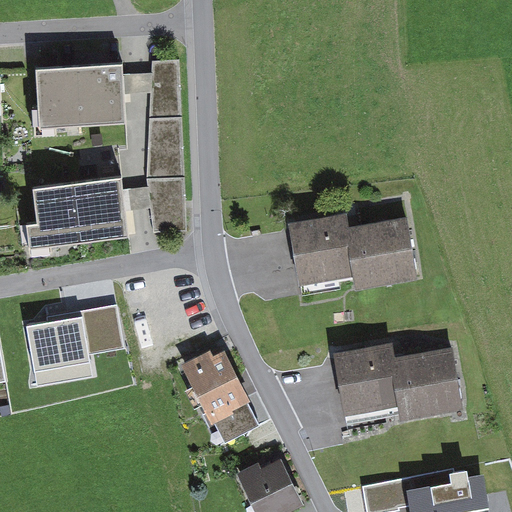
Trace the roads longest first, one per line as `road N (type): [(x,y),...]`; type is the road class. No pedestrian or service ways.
road 1 (residential): [(212,252),(228,314),(325,511)]
road 2 (residential): [(200,21),(212,252)]
road 3 (residential): [(212,252),(0,288)]
road 4 (residential): [(200,21),(0,33)]
